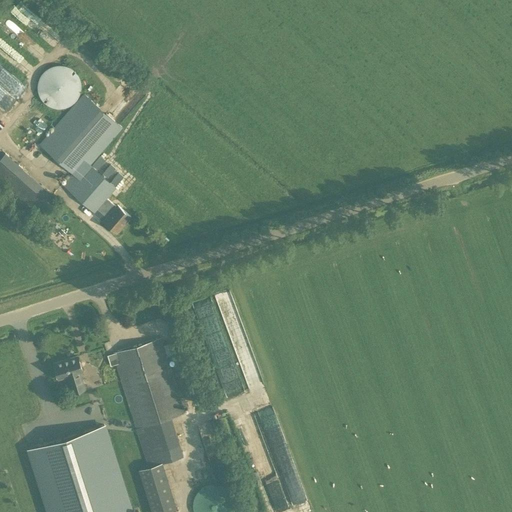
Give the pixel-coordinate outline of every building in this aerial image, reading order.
[(19,0),(15,0),(8,8),(17,16),(27,6),(19,0)] [(25,85),(0,63),(0,106),(4,110),(25,85)] [(37,85),(37,87),(37,89),(38,91),(38,93),(39,95),(40,97),(41,98),(42,100),(43,101),(44,103),(46,104),(47,105),(49,106),(51,107),(52,107),(54,108),(56,108),(58,108),(60,108),(62,108),(64,108),(66,107),(67,107),(69,106),(71,105),(72,104),(74,103),(75,102),(76,100),(78,99),(79,97),(79,95),(80,93),(81,92),(81,90),(81,88),(81,86),(81,84),(81,82),(80,80),(80,78),(79,77),(78,75),(77,73),(76,72),(74,71),(73,69),(71,68),(70,67),(68,66),(66,66),(64,65),(62,65),(60,65),(59,65),(57,65),(55,65),(53,66),(51,66),(49,67),(48,68),(46,69),(45,70),(43,72),(42,73),(41,75),(40,76),(39,78),(38,80),(38,82),(37,84),(37,85)] [(63,183),(70,191),(94,211),(97,208),(107,216),(104,220),(118,232),(131,216),(117,204),(116,206),(106,197),(115,187),(92,167),(84,176),(81,173),(122,127),(84,94),(40,145),(73,173),(63,183)] [(35,123),(30,128),(37,135),(50,121),(40,112),(32,120),(35,123)] [(0,181),(37,214),(53,194),(2,149),(0,151),(0,181)] [(215,294),(236,356),(252,350),(230,289),(215,294)] [(168,314),(170,322),(176,320),(174,312),(168,314)] [(137,427),(170,417),(184,412),(160,337),(113,352),(113,353),(108,355),(109,361),(111,366),(116,364),(137,427)] [(163,344),(167,356),(174,354),(170,342),(163,344)] [(214,357),(226,397),(264,386),(256,359),(252,360),(254,368),(242,372),(235,350),(214,357)] [(73,391),(85,388),(80,372),(83,371),(78,355),(54,362),(59,378),(68,375),(73,391)] [(131,511),(104,425),(29,448),(49,511),(131,511)] [(162,461),(183,455),(176,434),(142,445),(149,466),(162,461)] [(233,511),(234,511),(235,509),(235,507),(235,505),(235,503),(235,501),(234,500),(234,498),(233,496),(232,495),(231,493),(230,492),(229,490),(227,489),(226,488),(225,487),(223,486),(221,485),(219,485),(218,484),(216,484),(214,484),(212,484),(210,484),(209,484),(207,485),(205,486),(204,487),(202,487),(200,489),(199,490),(198,491),(197,492),(196,494),(195,496),(194,497),(193,499),(193,501),(193,503),(193,504),(193,506),(193,508),(193,510),(194,511),(193,511),(233,511)] [(271,498),(275,511),(302,504),(297,490),(271,498)]
